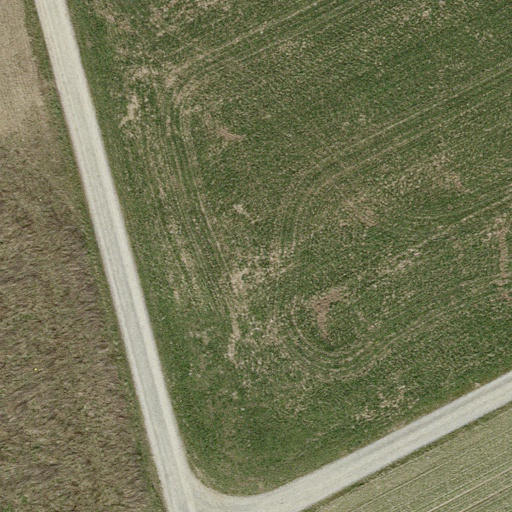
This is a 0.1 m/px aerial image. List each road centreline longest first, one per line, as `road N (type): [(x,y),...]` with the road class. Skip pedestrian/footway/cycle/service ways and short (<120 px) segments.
road 1 (track): [(50,0),(186,511)]
road 2 (track): [(511,385),(268,511)]
